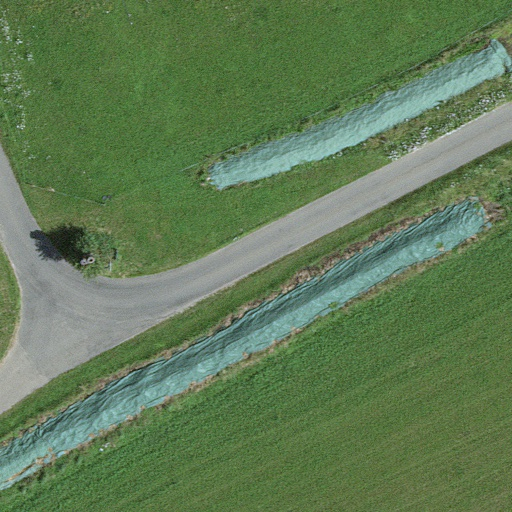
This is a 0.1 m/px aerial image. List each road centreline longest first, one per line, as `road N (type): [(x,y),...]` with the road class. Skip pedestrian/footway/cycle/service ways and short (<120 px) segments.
road 1 (unclassified): [(61,369),(511,131)]
road 2 (unclassified): [(61,369),(0,209)]
